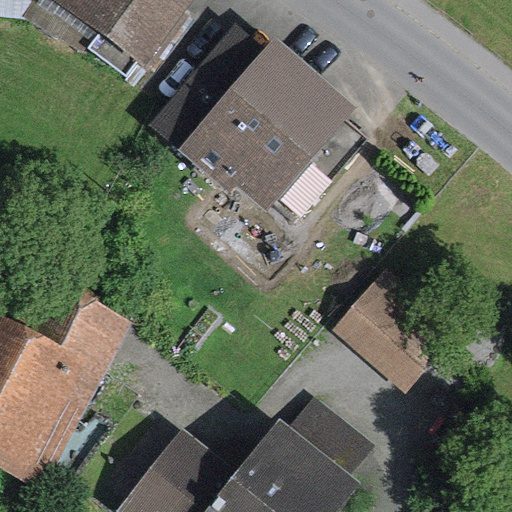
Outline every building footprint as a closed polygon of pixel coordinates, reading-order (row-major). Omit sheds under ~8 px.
[(41,0),(41,2),(143,74),(195,0),(41,0)] [(347,115),(237,28),(152,134),(263,221),(347,115)] [(387,268),(333,333),(405,394),(458,326),(387,268)] [(0,334),(0,454),(38,475),(115,330),(57,299),(30,351),(0,334)] [(289,428),(280,421),(237,473),(182,430),(119,511),(120,511),(340,511),(362,485),(350,477),(289,428)]
